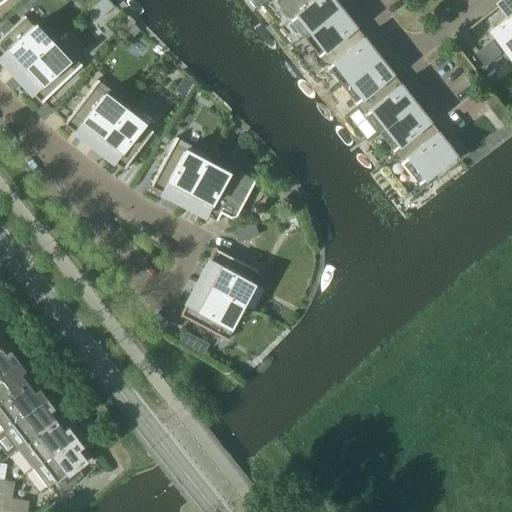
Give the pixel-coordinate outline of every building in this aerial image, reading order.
[(278,0),(276,2),(278,5),(299,31),(303,36),(341,7),(336,1),(335,0),(278,0)] [(493,30),(511,54),(511,0),(505,0),(500,4),(510,16),(493,30)] [(341,7),(303,36),(319,57),(322,60),(359,31),(357,27),(341,7)] [(0,37),(0,59),(15,75),(49,42),(24,16),(0,37)] [(136,25),(128,32),(133,37),(141,30),(136,25)] [(359,31),(322,60),(337,79),(339,83),(340,84),(378,54),(377,53),(359,31)] [(49,42),(15,75),(41,103),(81,65),(55,37),(50,43),(49,42)] [(503,55),(493,42),(473,57),(483,70),(503,55)] [(378,54),(340,84),(347,92),(359,107),(396,78),(378,55),(378,54)] [(186,76),(181,84),(191,90),(196,83),(186,76)] [(396,78),(359,107),(360,109),(364,115),(377,131),(415,101),(413,100),(397,79),(396,78)] [(63,123),(93,146),(122,108),(123,108),(127,102),(97,80),(63,123)] [(415,101),(377,131),(380,135),(396,155),(433,125),(425,115),(418,105),(415,101)] [(122,108),(93,146),(123,169),(152,131),(123,108),(122,108)] [(433,125),(396,155),(400,161),(421,188),(459,158),(448,144),(440,134),(438,131),(433,125)] [(167,132),(162,141),(167,143),(172,135),(167,132)] [(175,139),(150,186),(184,204),(208,154),(176,137),(175,139)] [(208,154),(184,204),(216,221),(219,215),(221,212),(229,217),(230,218),(233,217),(235,216),(255,179),(229,165),(215,158),(208,154)] [(256,224),(235,230),(239,242),(259,235),(256,224)] [(215,248),(197,281),(239,304),(257,270),(215,248)] [(239,304),(197,281),(180,315),(222,337),(239,304)] [(186,331),(179,343),(194,351),(201,339),(186,331)] [(0,371),(15,361),(9,353),(4,356),(0,351),(0,371)] [(0,371),(0,402),(25,383),(16,372),(21,369),(15,361),(0,371)] [(0,402),(0,424),(4,430),(44,399),(38,391),(33,394),(25,383),(0,402)] [(4,430),(18,449),(54,421),(45,410),(50,407),(44,399),(4,430)] [(18,449),(33,468),(73,437),(67,429),(62,432),(54,421),(18,449)] [(73,437),(33,468),(48,487),(84,460),(75,448),(79,445),(73,437)] [(0,492),(12,494),(14,482),(0,479),(0,492)] [(4,509),(19,511),(27,511),(29,501),(6,497),(4,509)]
